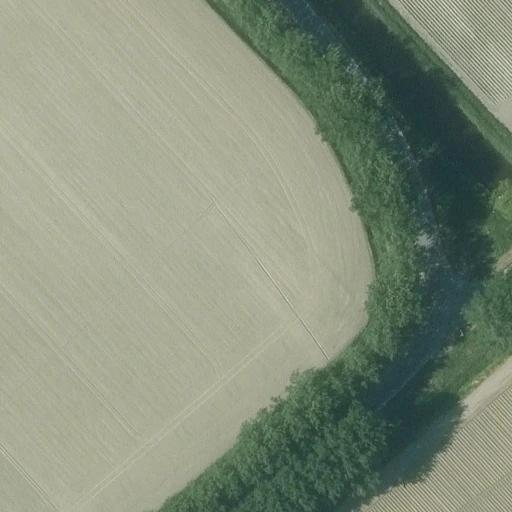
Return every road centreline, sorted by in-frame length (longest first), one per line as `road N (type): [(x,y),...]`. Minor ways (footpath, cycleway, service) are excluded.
road 1 (tertiary): [(435,300),(427,232),(396,147),(290,0)]
road 2 (tertiary): [(245,511),(398,376),(419,347),(435,300)]
